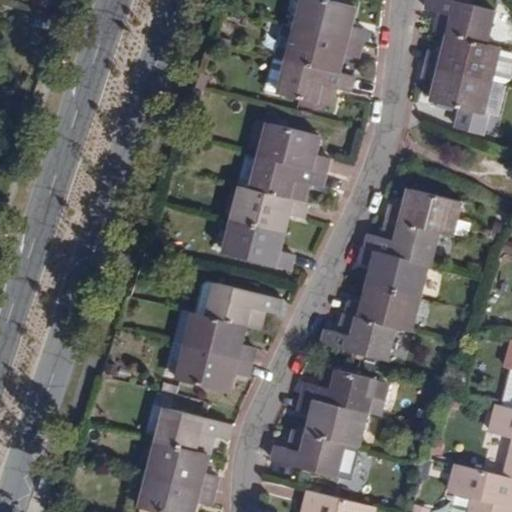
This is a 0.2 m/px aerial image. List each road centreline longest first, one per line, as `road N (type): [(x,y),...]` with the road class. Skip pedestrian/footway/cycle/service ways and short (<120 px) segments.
road 1 (residential): [(411,0),(387,151),(259,430),(243,479),(245,511)]
road 2 (secondary): [(10,511),(177,0)]
road 3 (secondary): [(114,0),(0,349)]
